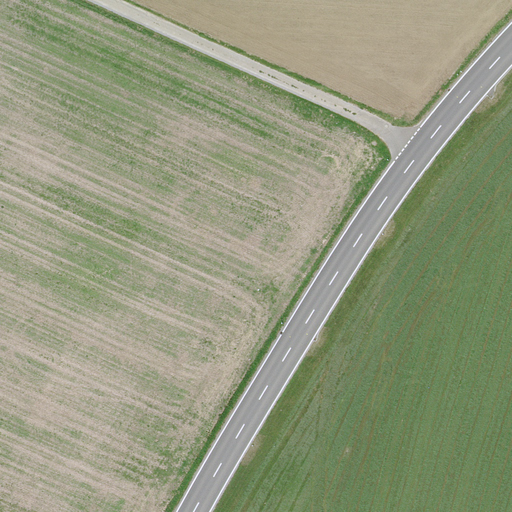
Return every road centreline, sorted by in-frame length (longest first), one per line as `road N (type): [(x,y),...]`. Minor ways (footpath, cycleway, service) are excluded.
road 1 (tertiary): [(195,511),(360,237),(511,47)]
road 2 (track): [(418,155),(359,116),(103,0)]
